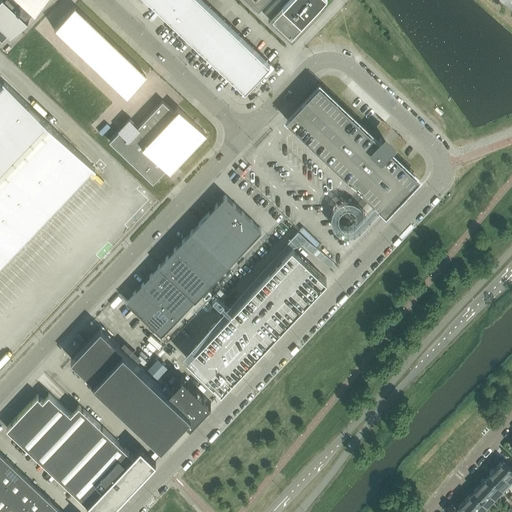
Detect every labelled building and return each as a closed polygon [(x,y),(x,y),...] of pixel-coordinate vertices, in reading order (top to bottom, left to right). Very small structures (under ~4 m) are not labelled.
[(33,16),(45,0),(0,0),(0,38),(2,40),(9,33),(12,35),(30,19),(29,19),(27,20),(26,19),(33,12),(34,13),(32,15),(33,16)] [(204,0),(151,0),(156,5),(245,88),(270,62),(204,0)] [(247,0),(257,9),(265,0),(247,0)] [(318,0),(283,0),(281,2),(282,3),(267,18),(290,41),(324,5),(318,0)] [(70,39),(88,21),(74,7),(56,26),(70,39)] [(85,53),(102,34),(88,21),(70,39),(85,53)] [(99,66),(117,47),(102,34),(85,53),(99,66)] [(113,80),(131,61),(117,47),(99,66),(113,80)] [(127,93),(145,74),(131,61),(113,80),(127,93)] [(0,264),(93,166),(6,83),(0,88),(0,264)] [(303,106),(288,121),(351,180),(374,202),(383,211),(414,177),(386,151),(390,147),(389,146),(385,142),(381,138),(376,142),(375,141),(320,88),(303,106)] [(130,119),(110,141),(153,181),(166,167),(169,170),(204,132),(179,108),(175,112),(163,101),(138,127),(130,119)] [(244,171),(238,166),(235,169),(240,174),(244,171)] [(161,334),(261,228),(225,194),(158,265),(159,265),(126,300),(161,334)] [(266,339),(298,306),(300,307),(302,305),(300,304),(304,300),(305,301),(307,299),(306,298),(322,280),(323,282),(326,279),(325,277),(292,246),(186,358),(221,390),(224,388),(222,386),(249,358),(251,359),(252,358),(250,356),(255,352),(256,354),(257,352),(256,351),(262,344),(263,345),(268,341),(266,339)] [(168,390),(101,326),(71,357),(160,443),(183,418),(190,424),(211,402),(182,375),(168,390)] [(107,511),(156,460),(141,446),(133,455),(79,404),(70,413),(49,392),(43,399),(38,394),(6,427),(96,511),(107,511)] [(64,511),(48,497),(0,451),(0,511),(64,511)] [(510,481),(511,479),(511,464),(511,466),(504,459),(503,458),(495,467),(510,481)] [(510,481),(495,467),(487,475),(502,490),(510,481)] [(502,490),(487,475),(479,483),(495,498),(502,490)] [(495,498),(479,483),(471,492),(487,506),(495,498)] [(481,511),(487,506),(471,492),(464,500),(476,511),(481,511)] [(476,511),(464,500),(455,509),(456,509),(458,511),(476,511)]
